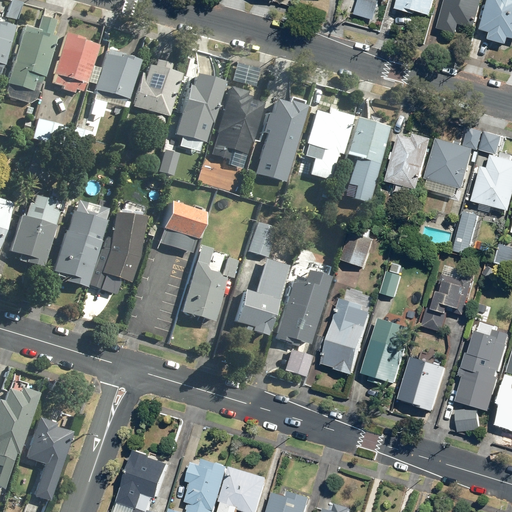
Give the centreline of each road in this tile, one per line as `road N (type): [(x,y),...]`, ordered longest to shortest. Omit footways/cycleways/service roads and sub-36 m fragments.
road 1 (residential): [(130,367),(511,483)]
road 2 (residential): [(511,104),(138,0)]
road 3 (residential): [(0,327),(130,367)]
